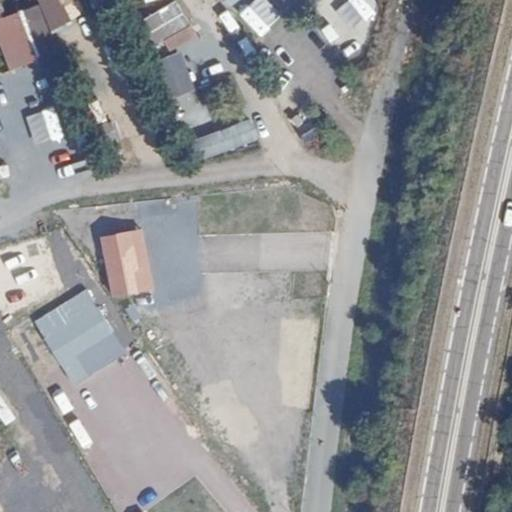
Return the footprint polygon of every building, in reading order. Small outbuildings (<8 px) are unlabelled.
[(81,0),(40,0),(50,27),(86,14),(81,0)] [(153,45),(190,27),(178,2),(141,20),(153,45)] [(33,9),(0,17),(0,44),(8,71),(48,60),(33,9)] [(175,101),(199,91),(182,52),(158,62),(175,101)] [(182,112),(194,154),(221,147),(210,104),(182,112)] [(250,121),(223,130),(231,154),(258,145),(250,121)] [(117,301),(106,307),(123,335),(133,329),(117,301)] [(60,364),(114,333),(100,307),(46,338),(60,364)]
